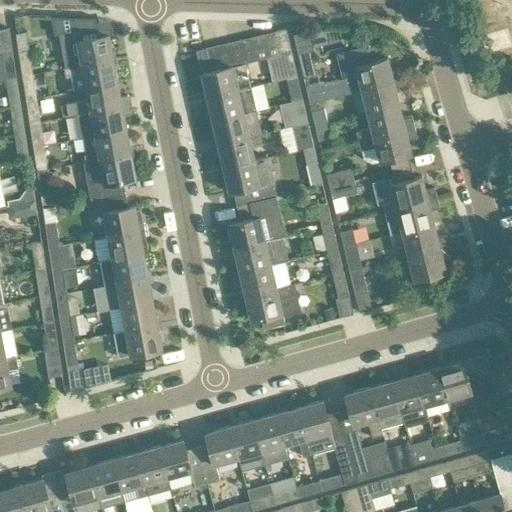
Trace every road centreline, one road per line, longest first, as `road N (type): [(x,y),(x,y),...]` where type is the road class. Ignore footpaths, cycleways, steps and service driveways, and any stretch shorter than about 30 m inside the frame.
road 1 (residential): [(467,148),(438,49),(411,13),(388,5),(146,0)]
road 2 (residential): [(146,0),(217,385)]
road 3 (residential): [(217,385),(510,304)]
road 4 (residential): [(0,442),(217,385)]
road 5 (residential): [(510,304),(467,148)]
